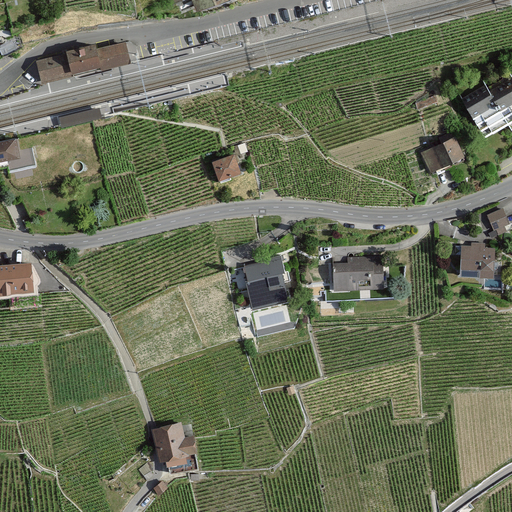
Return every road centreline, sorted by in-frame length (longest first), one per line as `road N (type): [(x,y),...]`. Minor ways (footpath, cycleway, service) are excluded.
road 1 (tertiary): [(511,184),(423,213),(259,206),(63,242),(0,235)]
road 2 (residential): [(0,89),(52,43),(205,23),(293,0)]
road 3 (track): [(53,266),(122,347),(158,459)]
